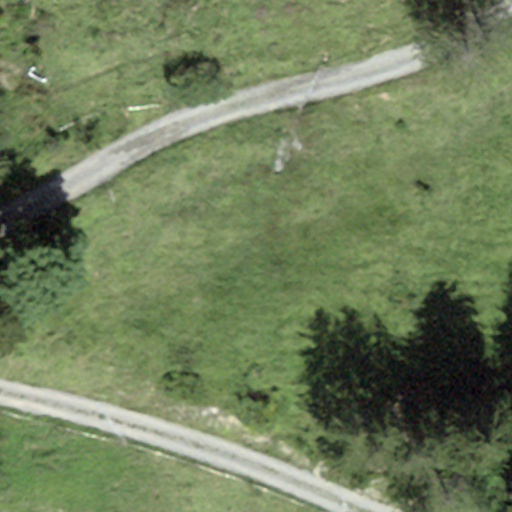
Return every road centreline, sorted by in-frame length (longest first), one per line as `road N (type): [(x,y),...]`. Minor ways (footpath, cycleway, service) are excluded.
road 1 (track): [(0,223),(116,156),(210,114),(437,47),(503,0)]
road 2 (track): [(368,511),(165,434),(0,390)]
